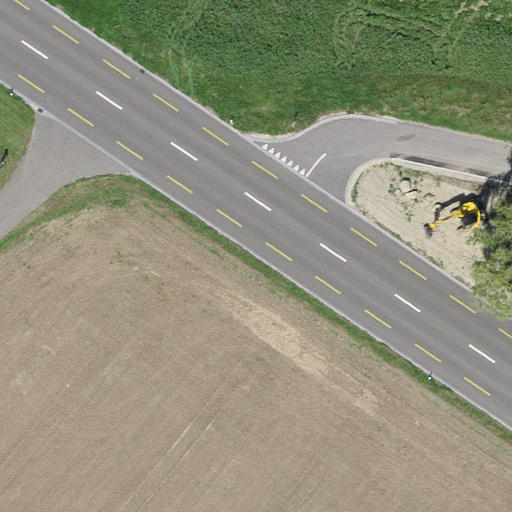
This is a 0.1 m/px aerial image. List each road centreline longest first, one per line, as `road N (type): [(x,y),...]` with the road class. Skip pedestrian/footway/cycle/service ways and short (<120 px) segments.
road 1 (primary): [(511,378),(0,33)]
road 2 (track): [(245,197),(272,164),(318,146),(439,149),(511,163)]
road 3 (track): [(0,211),(107,106)]
